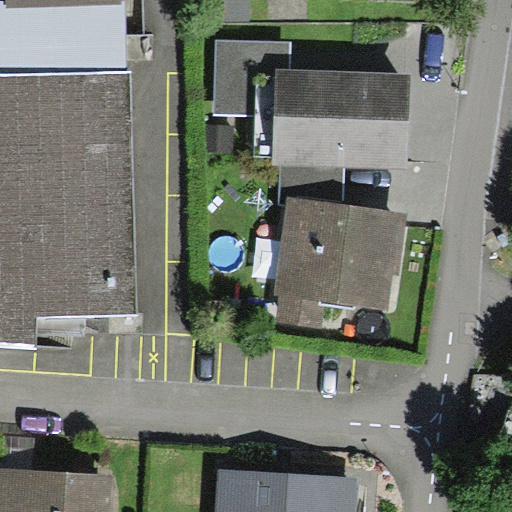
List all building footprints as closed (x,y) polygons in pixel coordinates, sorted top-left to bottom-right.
[(0,0),(0,75),(131,72),(128,0),(0,0)] [(249,0),(212,0),(212,22),(250,22),(249,0)] [(406,171),(409,72),(289,69),(290,41),(220,39),(217,114),(255,116),(254,152),(273,153),(272,167),(282,168),(346,170),(406,171)] [(0,346),(37,348),(38,318),(136,315),(131,72),(0,75),(0,346)] [(343,208),(346,170),(282,168),(281,205),(288,206),(289,200),(343,208)] [(343,208),(289,200),(288,206),(276,294),(281,295),(276,329),(318,335),(323,302),(383,311),(389,270),(399,271),(407,217),(343,208)] [(358,511),(361,480),(218,471),(215,511),(358,511)] [(0,478),(0,511),(103,511),(105,483),(0,478)]
